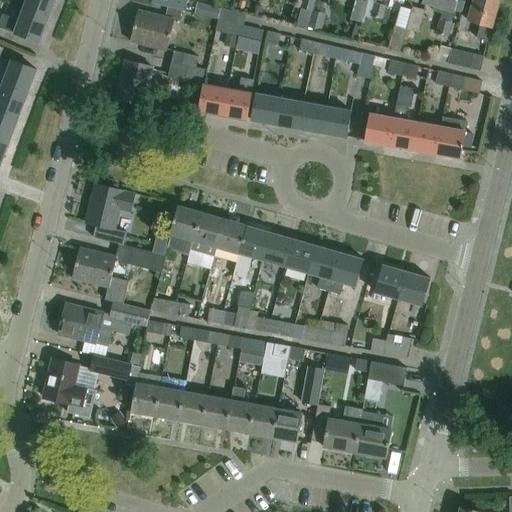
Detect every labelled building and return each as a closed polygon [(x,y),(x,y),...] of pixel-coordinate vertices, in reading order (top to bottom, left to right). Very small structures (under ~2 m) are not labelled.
[(48,17),(54,0),(25,0),(23,8),(48,17)] [(151,0),(151,3),(184,11),(186,0),(151,0)] [(313,11),(314,11),(316,0),(302,0),(296,27),(307,30),(313,11)] [(374,0),(370,17),(381,20),(385,6),(388,6),(389,0),(374,0)] [(422,0),(421,3),(433,6),(432,11),(442,14),(435,33),(445,37),(455,10),(461,12),(462,9),(464,0),(422,0)] [(473,0),(468,21),(480,24),(477,37),(488,39),(491,27),(498,0),(473,0)] [(399,52),(412,7),(412,6),(405,29),(394,26),(388,49),(399,52)] [(233,11),(217,7),(214,19),(217,20),(215,31),(241,37),(243,26),(246,15),(233,11)] [(412,7),(399,52),(400,53),(404,39),(407,40),(410,32),(417,34),(424,10),(412,7)] [(39,42),(48,17),(23,8),(18,20),(3,13),(0,21),(0,26),(14,32),(39,42)] [(174,19),(157,15),(137,10),(130,41),(167,50),(174,19)] [(325,14),(314,11),(313,11),(307,30),(309,30),(309,28),(320,31),(325,14)] [(260,42),(263,30),(243,26),(241,37),(260,42)] [(280,34),(267,31),(264,43),(277,46),(280,34)] [(312,54),(314,42),(301,39),(298,50),(312,54)] [(336,59),(338,48),(314,42),(312,54),(336,59)] [(448,62),(452,48),(437,45),(435,52),(428,51),(427,58),(448,62)] [(359,65),(361,54),(338,48),(336,59),(359,65)] [(452,48),(448,62),(480,70),(483,56),(452,48)] [(171,61),(205,69),(208,55),(199,52),(198,57),(174,51),(171,61)] [(369,78),(374,56),(361,54),(359,65),(356,77),(369,79),(369,78)] [(3,85),(27,94),(36,69),(12,60),(3,85)] [(153,67),(144,65),(125,60),(115,99),(154,108),(159,89),(148,86),(153,67)] [(401,76),(403,63),(390,60),(388,73),(401,76)] [(201,86),(205,69),(171,61),(167,78),(201,86)] [(403,63),(401,76),(415,79),(418,66),(403,63)] [(448,87),(450,74),(438,71),(435,84),(448,87)] [(450,74),(448,87),(478,95),(482,82),(450,74)] [(227,88),(222,115),(247,119),(251,92),(253,79),(241,77),(239,90),(227,88)] [(222,115),(227,88),(203,83),(198,110),(222,115)] [(0,111),(17,118),(27,94),(3,85),(0,92),(0,111)] [(274,124),(279,97),(255,93),(250,120),(274,124)] [(298,128),(303,102),(279,97),(274,124),(298,128)] [(322,133),(327,106),(303,102),(298,128),(322,133)] [(412,150),(417,122),(405,120),(408,106),(397,104),(394,118),(393,117),(388,146),(412,150)] [(327,106),(322,133),(346,137),(351,111),(327,106)] [(0,140),(8,143),(17,118),(0,111),(0,140)] [(388,146),(393,117),(369,113),(364,141),(388,146)] [(436,154),(442,117),(441,117),(440,126),(417,122),(412,150),(436,154)] [(442,117),(436,154),(460,159),(466,121),(442,117)] [(0,164),(8,143),(0,140),(0,164)] [(124,245),(124,244),(127,231),(116,228),(121,208),(131,210),(135,193),(95,184),(85,223),(96,225),(93,237),(119,243),(124,245)] [(194,238),(201,212),(177,205),(170,231),(194,238)] [(217,244),(224,218),(201,212),(194,238),(191,249),(214,255),(217,244)] [(240,251),(247,225),(224,218),(217,244),(240,251)] [(263,258),(270,232),(247,225),(240,251),(233,275),(245,278),(252,255),(263,258)] [(263,258),(286,264),(293,238),(270,232),(263,258)] [(309,271),(316,245),(293,238),(286,264),(309,271)] [(163,254),(124,244),(124,245),(119,243),(116,256),(79,247),(72,278),(108,287),(105,299),(123,303),(128,281),(111,277),(115,260),(159,271),(163,254)] [(328,291),(339,251),(316,245),(309,271),(321,274),(317,288),(328,291)] [(339,251),(328,291),(340,295),(344,281),(356,284),(363,258),(339,251)] [(398,298),(406,270),(382,264),(375,291),(398,298)] [(406,270),(398,298),(422,305),(430,277),(406,270)] [(223,311),(221,324),(246,328),(250,310),(254,294),(241,292),(236,313),(223,311)] [(123,304),(123,303),(105,299),(105,300),(113,302),(110,315),(103,313),(103,312),(66,303),(58,334),(108,347),(112,331),(129,335),(132,323),(147,327),(148,320),(151,311),(123,304)] [(168,313),(171,302),(155,299),(153,310),(168,313)] [(171,315),(188,317),(189,305),(173,302),(171,315)] [(219,323),(223,311),(209,308),(207,321),(219,323)] [(260,312),(250,310),(246,328),(246,329),(268,333),(271,319),(258,317),(260,312)] [(271,319),(268,333),(282,335),(284,323),(271,319)] [(148,320),(147,327),(146,332),(169,337),(172,325),(148,320)] [(317,328),(314,341),(345,346),(350,347),(355,327),(348,326),(320,321),(318,329),(317,328)] [(193,340),(195,329),(182,326),(179,338),(193,340)] [(314,341),(317,328),(304,326),(301,339),(314,341)] [(216,345),(219,333),(195,329),(193,340),(216,345)] [(240,349),(242,338),(219,333),(216,345),(240,349)] [(386,341),(382,353),(408,358),(411,345),(413,339),(387,334),(386,341)] [(263,359),(266,342),(242,338),(240,349),(255,352),(254,357),(263,359)] [(382,353),(386,341),(373,339),(371,352),(382,353)] [(288,358),(290,346),(266,342),(263,359),(264,353),(288,358)] [(290,346),(288,358),(303,360),(305,349),(290,346)] [(129,351),(126,363),(130,364),(139,366),(142,354),(129,351)] [(91,367),(89,371),(98,373),(100,374),(127,380),(126,385),(135,387),(136,383),(139,367),(139,366),(130,364),(126,363),(93,355),(93,356),(91,367)] [(52,358),(43,397),(69,403),(67,412),(90,417),(96,390),(94,389),(75,385),(80,365),(52,358)] [(367,372),(369,361),(357,359),(355,370),(367,372)] [(406,368),(371,361),(368,378),(403,384),(406,368)] [(308,366),(302,401),(317,404),(323,369),(308,366)] [(154,416),(160,387),(162,378),(141,373),(138,383),(136,383),(135,387),(131,411),(154,416)] [(178,420),(183,391),(160,387),(154,416),(178,420)] [(249,433),(255,404),(242,402),(245,389),(234,387),(231,400),(226,429),(249,433)] [(202,424),(207,396),(183,391),(178,420),(202,424)] [(226,429),(231,400),(207,396),(202,424),(226,429)] [(273,437),(278,409),(255,404),(249,433),(273,437)] [(322,446),(355,452),(363,411),(363,408),(345,405),(343,421),(330,418),(332,406),(317,404),(310,440),(323,442),(322,446)] [(278,409),(273,437),(297,442),(302,413),(278,409)] [(120,410),(110,417),(118,428),(127,421),(120,410)] [(363,411),(355,452),(386,458),(391,430),(377,427),(379,414),(363,411)] [(511,511),(511,496),(509,496),(509,511),(479,511),(460,507),(458,511),(511,511)]
